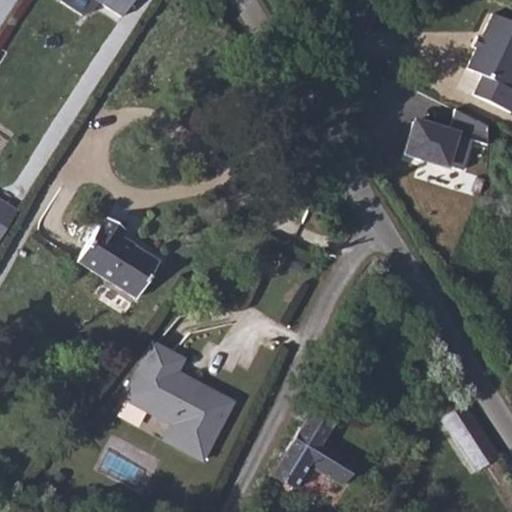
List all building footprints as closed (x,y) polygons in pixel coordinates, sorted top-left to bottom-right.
[(57,0),(57,1),(78,15),(85,13),(93,1),(120,19),(132,0),(57,0)] [(511,20),(492,12),(480,35),(476,33),(471,40),(478,45),(466,66),(483,73),(473,96),(511,113),(511,20)] [(413,119),(400,152),(416,159),(417,156),(457,172),(469,142),(484,149),(489,136),(488,123),(454,110),(446,132),(413,119)] [(0,238),(17,211),(0,200),(0,238)] [(76,261),(135,299),(158,263),(119,238),(125,230),(106,218),(101,227),(99,225),(76,261)] [(177,356),(151,341),(121,398),(171,424),(185,431),(176,447),(201,461),(233,402),(176,372),(170,369),(177,356)] [(183,359),(177,356),(170,369),(176,372),(183,359)] [(320,439),(323,441),(338,416),(315,402),(300,427),(313,435),(315,431),(322,435),(320,439)] [(499,457),(464,403),(441,418),(476,472),(499,457)] [(162,440),(176,447),(185,431),(171,424),(162,440)] [(313,435),(300,427),(270,475),(293,489),(308,465),(342,486),(356,462),(323,441),(320,439),(322,435),(315,431),(313,435)]
